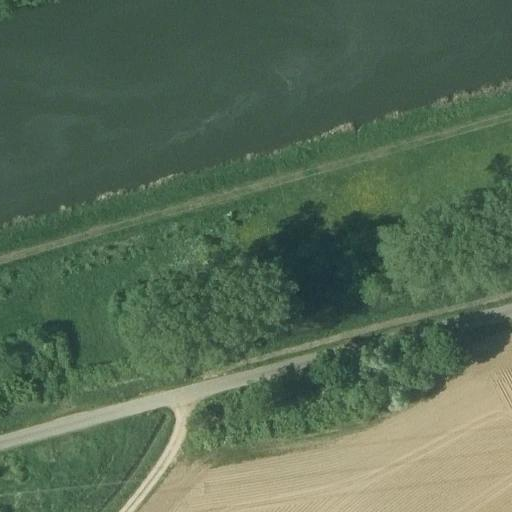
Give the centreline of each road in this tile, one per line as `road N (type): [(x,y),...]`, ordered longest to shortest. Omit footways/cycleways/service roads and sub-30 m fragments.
road 1 (unclassified): [(0,443),(511,311)]
road 2 (track): [(121,511),(154,473),(183,397)]
